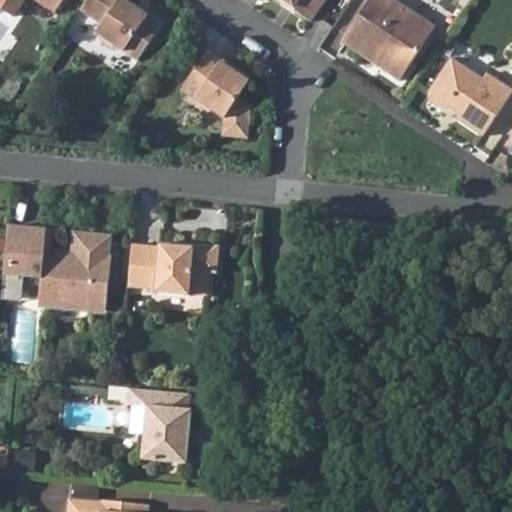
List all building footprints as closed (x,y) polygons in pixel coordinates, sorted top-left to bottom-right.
[(0,0),(0,7),(16,18),(27,0),(35,0),(55,13),(64,0),(0,0)] [(88,0),(81,10),(104,25),(98,34),(102,36),(103,43),(114,50),(121,49),(138,61),(164,21),(150,12),(148,15),(124,0),(88,0)] [(275,0),(310,23),(325,0),(275,0)] [(391,0),(371,0),(341,45),(399,83),(436,29),(391,0)] [(206,51),(180,89),(194,98),(192,100),(208,111),(209,109),(223,118),(222,136),(246,138),(250,107),(237,99),(248,82),(234,73),(235,70),(206,51)] [(457,122),(469,130),(477,78),(451,61),(428,95),(431,104),(440,110),(447,109),(455,113),(457,122)] [(477,78),(469,130),(482,138),(511,94),(511,93),(486,77),(482,82),(477,78)] [(23,259),(25,230),(10,229),(8,258),(16,259),(23,259)] [(16,259),(14,280),(25,281),(43,282),(41,298),(51,309),(104,314),(109,309),(114,258),(113,258),(115,239),(75,235),(74,254),(47,252),(49,232),(25,230),(23,259),(16,259)] [(133,246),(129,289),(156,291),(156,294),(190,298),(190,296),(210,298),(212,275),(217,275),(220,247),(194,245),(193,249),(160,246),(160,249),(133,246)] [(16,259),(8,258),(6,279),(14,280),(16,259)] [(5,282),(3,304),(23,306),(25,281),(14,280),(6,279),(5,282)] [(194,396),(130,390),(129,406),(149,408),(144,460),(190,464),(196,411),(193,411),(194,396)] [(126,511),(127,504),(104,502),(103,503),(72,500),(71,511),(126,511)]
